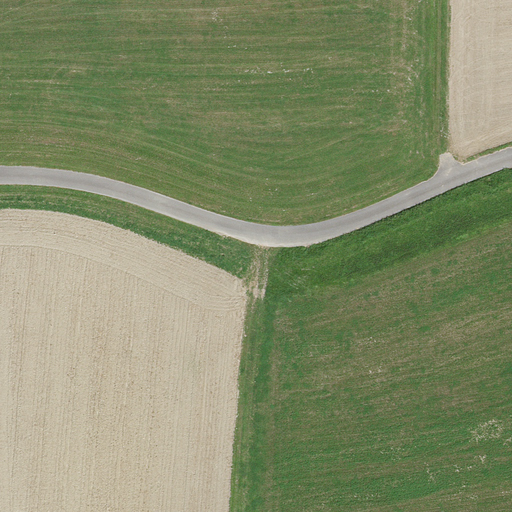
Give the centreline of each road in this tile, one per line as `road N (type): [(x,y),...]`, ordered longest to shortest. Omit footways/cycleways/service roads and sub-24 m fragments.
road 1 (unclassified): [(0,177),(111,188),(250,235),(294,235),(338,226),(511,155)]
road 2 (track): [(450,178),(441,150),(442,0)]
